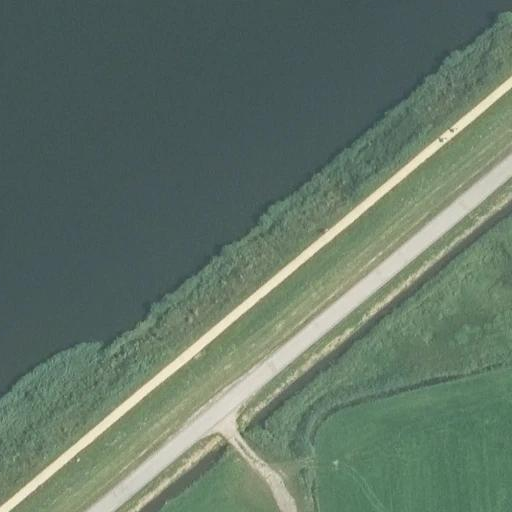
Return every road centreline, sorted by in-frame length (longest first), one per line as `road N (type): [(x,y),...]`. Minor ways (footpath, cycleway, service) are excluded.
road 1 (unclassified): [(103,511),(511,168)]
road 2 (track): [(211,420),(273,474),(292,511)]
